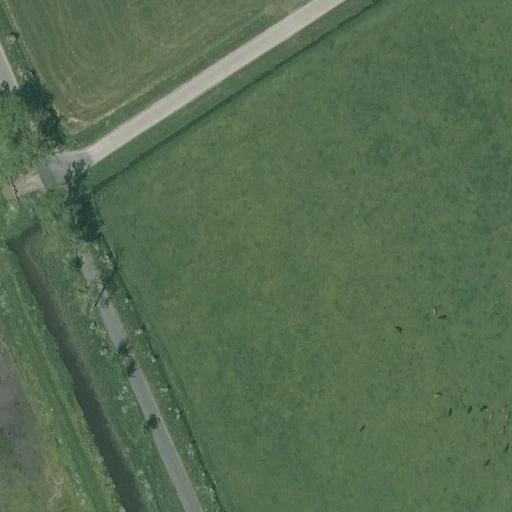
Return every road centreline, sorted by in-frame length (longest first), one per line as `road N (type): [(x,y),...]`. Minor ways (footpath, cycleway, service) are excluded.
road 1 (unclassified): [(196,511),(52,179)]
road 2 (unclassified): [(52,179),(329,0)]
road 3 (unclassified): [(52,179),(0,59)]
